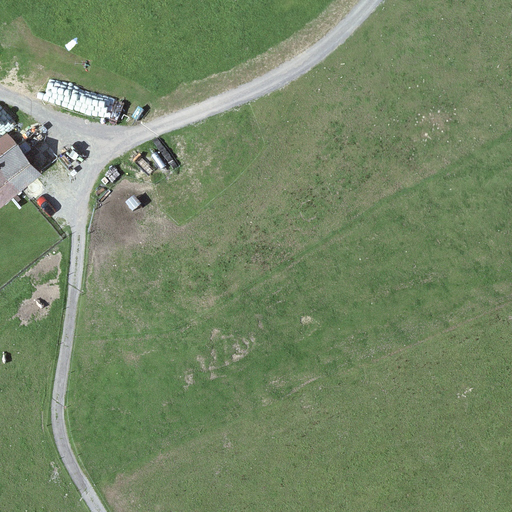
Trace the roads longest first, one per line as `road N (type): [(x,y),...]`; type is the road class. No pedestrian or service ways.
road 1 (track): [(111,511),(61,415),(97,148)]
road 2 (track): [(97,148),(239,100),(330,43),(367,0)]
